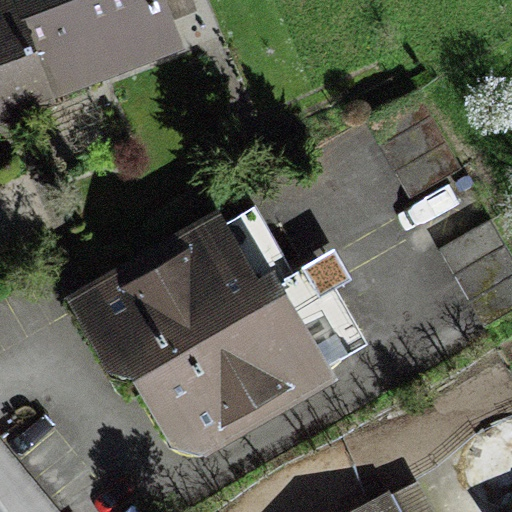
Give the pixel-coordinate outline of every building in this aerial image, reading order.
[(0,0),(0,114),(45,98),(9,0),(0,0)] [(9,0),(45,98),(181,49),(163,0),(9,0)] [(414,87),(357,117),(404,207),(461,177),(414,87)] [(218,198),(59,290),(166,473),(324,381),(218,198)] [(511,264),(490,224),(436,253),(480,332),(511,314),(511,264)] [(400,511),(390,491),(348,511),(400,511)]
